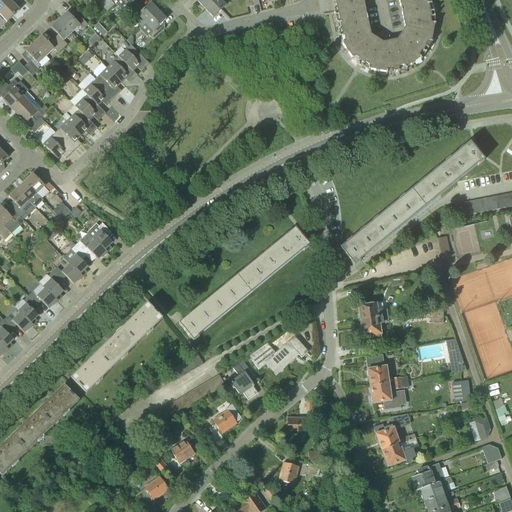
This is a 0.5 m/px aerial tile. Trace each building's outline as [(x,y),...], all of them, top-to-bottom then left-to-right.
[(9,0),(0,0),(0,14),(12,3),(9,0)] [(139,6),(135,2),(136,0),(122,0),(129,7),(125,11),(129,15),(139,6)] [(199,0),(197,2),(205,10),(215,0),(199,0)] [(226,6),(220,0),(215,0),(205,10),(213,18),(226,6)] [(245,0),(247,8),(253,7),(251,0),(245,0)] [(334,11),(335,16),(337,25),(367,18),(363,0),(348,0),(335,3),(336,6),(337,10),(334,11)] [(432,4),(430,0),(398,0),(401,11),(432,4)] [(20,11),(12,3),(0,14),(0,15),(7,23),(20,11)] [(151,4),(143,11),(139,6),(129,15),(133,20),(138,16),(145,24),(158,12),(151,4)] [(436,25),(432,4),(401,11),(405,28),(433,34),(435,25),(436,25)] [(153,32),(149,36),(153,41),(163,31),(159,27),(166,20),(158,12),(145,24),(153,32)] [(67,13),(59,21),(71,33),(80,26),(83,30),(88,26),(79,16),(74,20),(67,13)] [(367,18),(337,25),(341,45),(342,45),(347,52),(371,36),(367,18)] [(51,28),(58,36),(53,40),(62,49),(67,45),(63,41),(71,33),(59,21),(51,28)] [(102,28),(98,32),(102,37),(107,33),(102,28)] [(405,28),(397,41),(413,64),(420,59),(421,61),(433,43),(432,42),(433,34),(405,28)] [(378,72),(383,44),(371,36),(347,52),(352,59),(351,60),(369,72),(369,70),(378,72)] [(53,40),(49,44),(42,37),(34,45),(46,57),(54,49),(58,53),(62,49),(53,40)] [(397,41),(383,44),(378,72),(386,73),(386,75),(407,70),(406,69),(413,64),(397,41)] [(37,73),(41,68),(49,60),(46,57),(34,45),(26,52),(32,59),(28,63),(37,73)] [(149,65),(131,46),(125,52),(121,48),(115,54),(133,72),(137,67),(142,72),(149,65)] [(86,52),(81,57),(85,61),(90,56),(86,52)] [(115,54),(119,58),(107,69),(121,83),(126,79),(130,83),(137,76),(133,72),(115,54)] [(32,77),(37,73),(28,63),(23,68),(32,77)] [(116,88),(121,83),(107,69),(101,64),(94,72),(93,75),(97,79),(95,81),(114,99),(121,92),(116,88)] [(74,71),(70,68),(66,74),(70,77),(74,71)] [(58,80),(64,86),(70,80),(64,74),(58,80)] [(10,109),(22,97),(28,91),(20,83),(18,84),(14,81),(1,93),(5,98),(2,101),(10,109)] [(114,99),(95,81),(83,92),(87,96),(98,106),(102,102),(106,106),(114,99)] [(87,96),(75,107),(78,111),(79,111),(89,121),(94,117),(98,121),(105,114),(98,106),(87,96)] [(10,109),(18,117),(30,105),(22,97),(10,109)] [(32,118),(37,122),(41,119),(46,114),(45,113),(42,109),(38,113),(30,105),(18,117),(25,125),(32,118)] [(112,107),(106,113),(115,122),(121,117),(112,107)] [(79,111),(78,111),(67,122),(81,137),(86,132),(90,136),(97,129),(89,121),(79,111)] [(55,134),(73,153),(81,146),(76,141),(81,137),(67,122),(55,134)] [(66,160),(73,153),(55,134),(43,145),(57,160),(62,155),(66,160)] [(340,249),(355,267),(484,161),(470,143),(340,249)] [(25,182),(37,195),(45,187),(33,174),(25,182)] [(43,201),(37,195),(25,182),(17,190),(29,202),(35,209),(43,201)] [(9,198),(15,205),(11,209),(23,221),(28,217),(35,209),(29,202),(17,190),(9,198)] [(501,196),(504,208),(510,207),(507,194),(501,196)] [(496,197),(498,210),(504,208),(501,196),(496,197)] [(492,211),(498,210),(496,197),(490,198),(492,211)] [(484,199),(487,212),(492,211),(490,198),(484,199)] [(478,200),(481,213),(487,212),(484,199),(478,200)] [(475,214),(481,213),(478,200),(472,201),(475,214)] [(467,202),(469,215),(475,214),(472,201),(467,202)] [(463,216),(469,215),(467,202),(461,204),(463,216)] [(59,205),(52,212),(57,217),(66,208),(61,203),(59,205)] [(461,204),(455,205),(458,218),(463,216),(461,204)] [(0,222),(12,234),(24,222),(23,221),(11,209),(7,213),(0,206),(0,222)] [(61,221),(70,213),(66,208),(57,217),(61,221)] [(74,219),(79,214),(75,209),(69,214),(74,219)] [(0,245),(12,234),(0,222),(0,245)] [(96,227),(88,234),(106,253),(110,249),(109,247),(113,243),(107,237),(111,233),(102,224),(98,228),(96,227)] [(310,247),(295,229),(178,324),(193,343),(199,338),(197,335),(302,249),(304,251),(310,247)] [(86,257),(91,253),(98,261),(106,253),(88,234),(88,235),(92,239),(94,241),(86,249),(82,244),(80,242),(75,246),(86,257)] [(449,253),(446,238),(437,240),(440,255),(449,253)] [(82,262),(86,257),(75,246),(63,258),(82,277),(86,273),(84,272),(88,268),(82,262)] [(62,282),(66,277),(74,285),(82,277),(63,258),(63,259),(69,266),(62,273),(57,268),(53,273),(62,282)] [(39,283),(43,288),(57,302),(61,298),(59,296),(63,292),(57,286),(62,282),(53,273),(48,277),(47,275),(39,283)] [(404,286),(402,279),(390,281),(392,288),(404,286)] [(49,310),(57,302),(43,288),(44,290),(37,297),(32,293),(28,297),(37,306),(41,302),(49,310)] [(33,310),(37,306),(28,297),(24,301),(26,304),(18,312),(32,326),(36,322),(35,320),(38,316),(33,310)] [(122,329),(137,345),(162,320),(147,304),(122,329)] [(357,307),(360,321),(388,317),(387,310),(383,311),(382,304),(377,305),(377,304),(357,307)] [(298,310),(295,305),(285,310),(288,315),(298,310)] [(443,315),(443,310),(443,309),(430,311),(430,324),(443,324),(443,315)] [(8,317),(3,321),(12,330),(16,326),(24,334),(32,326),(18,312),(20,314),(12,321),(8,317)] [(389,323),(388,317),(360,321),(363,344),(382,341),(381,335),(382,335),(380,325),(383,325),(383,324),(389,323)] [(0,318),(0,327),(2,329),(0,330),(0,342),(7,350),(11,346),(10,345),(14,341),(8,335),(12,330),(3,321),(0,318)] [(96,354),(111,370),(137,345),(122,329),(96,354)] [(292,360),(298,354),(301,359),(308,353),(293,337),(287,343),(275,354),(267,344),(248,357),(258,371),(265,365),(275,376),(285,368),(285,367),(292,361),(292,360)] [(464,364),(455,340),(446,342),(447,353),(454,352),(456,362),(458,362),(459,365),(464,364)] [(86,395),(111,370),(96,354),(71,380),(86,395)] [(389,384),(393,383),(408,381),(407,377),(400,378),(393,379),(392,377),(388,377),(387,366),(384,367),(382,355),(365,358),(367,371),(366,372),(366,376),(368,378),(370,387),(389,384)] [(198,356),(197,356),(193,359),(198,368),(203,365),(198,356)] [(193,371),(198,368),(193,359),(187,362),(193,371)] [(248,401),(257,393),(253,387),(249,381),(254,377),(243,361),(233,369),(239,377),(230,382),(240,396),(242,393),(248,401)] [(188,374),(193,371),(187,362),(182,364),(188,374)] [(183,377),(188,374),(182,364),(177,367),(183,377)] [(178,380),(183,377),(177,367),(172,370),(178,380)] [(172,370),(168,374),(173,383),(178,380),(172,370)] [(225,387),(219,375),(214,379),(220,390),(225,387)] [(209,382),(215,393),(220,390),(214,379),(209,382)] [(409,388),(408,381),(393,383),(394,390),(409,388)] [(470,401),(467,381),(452,384),(454,403),(469,401),(470,401)] [(210,396),(215,393),(209,382),(204,385),(210,396)] [(398,393),(390,394),(389,384),(370,387),(371,396),(369,398),(370,402),(372,403),(372,405),(383,403),(384,411),(400,409),(398,393)] [(205,399),(210,396),(204,385),(198,388),(205,399)] [(38,412),(53,427),(79,402),(64,386),(38,412)] [(200,402),(205,399),(198,388),(193,391),(200,402)] [(195,405),(200,402),(193,391),(188,394),(195,405)] [(190,408),(195,405),(188,394),(183,397),(190,408)] [(185,411),(190,408),(183,397),(178,400),(185,411)] [(504,407),(501,399),(492,402),(499,421),(505,419),(503,414),(507,413),(505,407),(504,407)] [(180,414),(185,411),(178,400),(173,403),(180,414)] [(461,410),(474,408),(472,402),(460,404),(461,410)] [(175,417),(180,414),(173,403),(168,406),(175,417)] [(199,403),(192,407),(196,414),(203,410),(199,403)] [(236,424),(236,423),(241,419),(232,405),(225,409),(226,411),(212,421),(221,434),(236,424)] [(170,420),(175,417),(168,406),(163,409),(170,420)] [(165,423),(170,420),(163,409),(158,412),(165,423)] [(201,411),(196,415),(201,421),(205,417),(201,411)] [(12,437),(27,452),(53,427),(38,412),(12,437)] [(160,426),(165,423),(158,412),(153,415),(160,426)] [(155,429),(160,426),(153,415),(148,418),(155,429)] [(393,425),(409,420),(407,415),(390,418),(393,425)] [(150,432),(155,429),(148,418),(143,421),(150,432)] [(287,419),(288,436),(306,435),(305,419),(287,419)] [(475,422),(480,440),(486,439),(490,430),(486,419),(475,422)] [(145,435),(150,432),(143,421),(138,424),(145,435)] [(140,438),(145,435),(138,424),(133,427),(140,438)] [(398,440),(393,425),(389,426),(389,425),(383,427),(382,425),(372,428),(375,435),(374,437),(375,441),(378,443),(381,451),(400,445),(415,439),(414,435),(408,437),(408,436),(398,440)] [(135,441),(140,438),(133,427),(128,430),(135,441)] [(130,444),(135,441),(128,430),(123,433),(130,444)] [(123,433),(118,436),(125,447),(130,444),(123,433)] [(0,475),(2,478),(27,452),(12,437),(0,448),(0,475)] [(161,437),(161,438),(156,441),(161,447),(166,443),(161,437)] [(415,439),(400,445),(381,451),(384,461),(383,463),(384,466),(386,467),(387,468),(404,462),(405,466),(413,463),(412,460),(416,459),(412,449),(418,447),(416,440),(415,439)] [(194,454),(185,440),(169,451),(179,464),(194,454)] [(481,449),(487,465),(501,460),(498,450),(489,446),(481,449)] [(320,463),(319,453),(311,454),(312,464),(320,463)] [(126,460),(123,454),(118,457),(122,463),(126,460)] [(148,457),(159,471),(164,466),(158,458),(155,460),(150,455),(148,457)] [(499,470),(496,463),(485,467),(487,474),(499,470)] [(283,464),(278,481),(295,486),(299,468),(283,464)] [(321,468),(310,465),(307,475),(318,478),(321,468)] [(435,484),(443,481),(439,469),(437,470),(436,466),(437,465),(428,468),(416,473),(418,477),(411,479),(413,484),(412,485),(414,490),(415,490),(415,492),(420,490),(435,484)] [(132,480),(137,477),(133,471),(129,466),(125,469),(128,474),(132,480)] [(490,486),(495,484),(503,481),(501,475),(488,480),(490,486)] [(169,491),(159,477),(144,488),(153,501),(169,491)] [(424,502),(443,496),(441,490),(447,488),(446,485),(452,483),(450,478),(443,481),(435,484),(420,490),(422,495),(421,496),(423,501),(424,501),(424,502)] [(506,488),(498,490),(493,492),(497,504),(498,503),(510,499),(506,488)] [(264,493),(270,502),(277,498),(271,489),(264,493)] [(263,511),(266,510),(255,494),(235,508),(237,511),(263,511)] [(427,509),(428,511),(435,511),(447,508),(443,496),(424,502),(425,503),(424,504),(426,509),(427,509)] [(501,511),(510,511),(511,511),(511,505),(510,499),(498,503),(501,511)]
